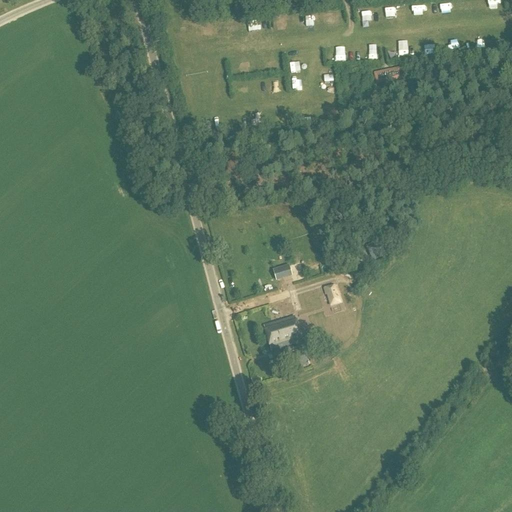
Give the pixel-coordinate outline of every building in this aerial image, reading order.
[(414,13),(405,14),(406,27),(415,26),(414,13)] [(367,32),(377,32),(377,17),(367,17),(367,32)] [(187,21),(174,22),(175,30),(188,29),(187,21)] [(299,36),(308,36),(308,21),(299,21),(299,36)] [(181,60),(187,59),(184,48),(178,50),(181,60)] [(368,67),(368,53),(357,54),(358,67),(368,67)] [(348,68),(348,54),(339,54),(339,68),(348,68)] [(275,66),(276,77),(285,76),(284,66),(275,66)] [(302,78),(311,77),(310,66),(301,67),(302,78)] [(374,74),(376,85),(402,80),(400,69),(374,74)] [(220,72),(220,83),(231,83),(231,72),(220,72)] [(338,79),(324,81),(327,94),(341,91),(338,79)] [(278,95),(288,94),(287,83),(277,84),(278,95)] [(258,86),(259,100),(267,100),(267,85),(258,86)] [(248,98),(247,86),(239,87),(240,99),(248,98)] [(222,87),(222,97),(232,97),(232,87),(222,87)] [(298,114),(290,115),(292,128),(300,126),(298,114)] [(326,117),(327,126),(336,126),(336,116),(326,117)] [(289,266),(273,271),(276,282),(292,277),(289,266)] [(335,287),(324,290),(330,309),(341,306),(335,287)] [(294,318),(265,327),(268,339),(272,351),(302,342),(298,330),(294,318)] [(288,356),(293,371),(309,366),(305,351),(288,356)]
